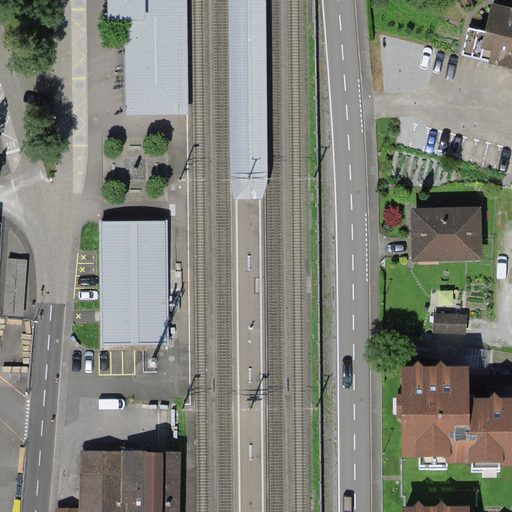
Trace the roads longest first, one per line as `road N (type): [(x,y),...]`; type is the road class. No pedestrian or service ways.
road 1 (primary): [(338,0),(352,223),(354,511)]
road 2 (tertiary): [(53,258),(71,157),(69,0)]
road 3 (tertiary): [(35,511),(53,258)]
road 4 (tertiary): [(0,63),(53,258)]
